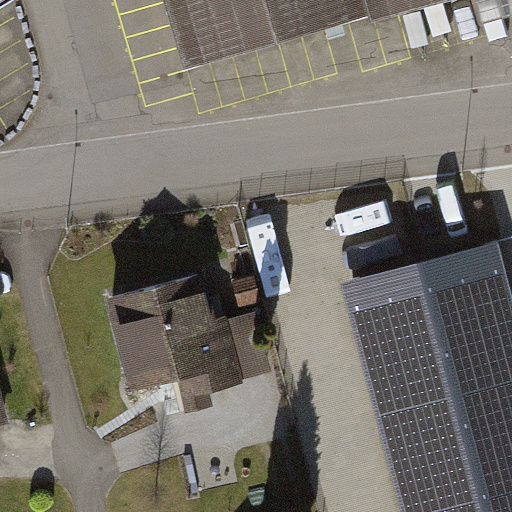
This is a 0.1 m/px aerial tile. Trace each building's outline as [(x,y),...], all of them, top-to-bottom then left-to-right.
[(19,0),(0,0),(0,18),(23,5),(19,0)] [(364,0),(176,0),(201,67),(372,23),(364,0)] [(364,0),(372,23),(458,0),(364,0)] [(206,277),(102,305),(129,406),(272,368),(259,319),(220,329),(206,277)] [(0,439),(13,436),(0,391),(0,439)]
